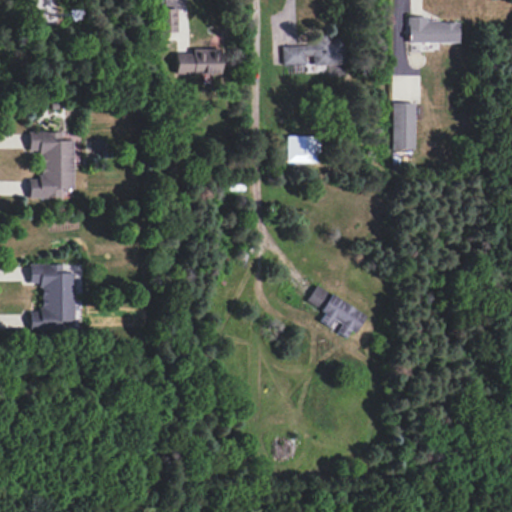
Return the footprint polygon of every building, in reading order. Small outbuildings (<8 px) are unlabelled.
[(175,8),(158,9),(159,32),(176,31),(175,8)] [(456,21),(425,22),(425,16),(405,16),(406,43),(457,41),(456,21)] [(280,46),(280,64),(304,63),(304,55),(311,55),(311,65),(343,64),(342,36),(312,37),(312,45),(280,46)] [(218,74),(219,48),(190,48),(190,53),(174,52),(173,73),(218,74)] [(412,102),(389,103),(390,149),(413,149),(412,102)] [(26,197),(59,197),(59,188),(71,188),(72,140),(59,140),(59,132),(26,131),(26,150),(38,150),(38,179),(27,179),(26,197)] [(284,161),(317,162),(318,136),(285,135),(284,161)] [(72,272),(60,272),(60,264),(27,263),(27,282),(39,282),(39,311),(28,311),(27,328),(72,328),(72,272)] [(363,315),(313,285),(304,301),(322,312),(317,320),(327,326),(331,319),(338,324),(333,331),(343,337),(348,330),(353,333),(363,315)]
